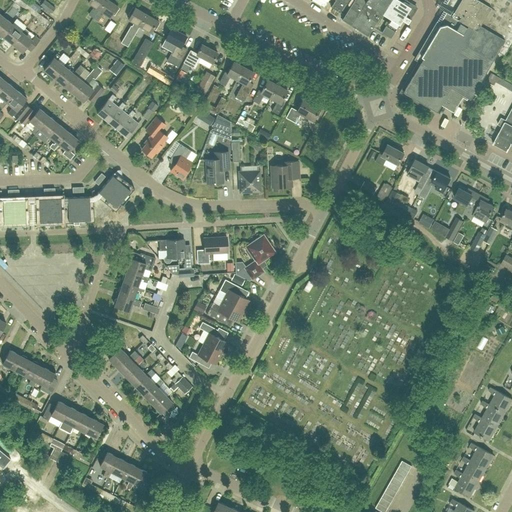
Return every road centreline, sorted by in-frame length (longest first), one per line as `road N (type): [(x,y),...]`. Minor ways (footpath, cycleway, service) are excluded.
road 1 (residential): [(190,465),(322,211)]
road 2 (residential): [(322,211),(301,202),(189,203),(104,146)]
road 3 (residential): [(378,107),(227,27)]
road 4 (residential): [(190,465),(145,435),(69,356)]
road 5 (residential): [(511,180),(378,107)]
road 6 (residential): [(115,229),(69,356)]
road 7 (residential): [(397,67),(291,0)]
